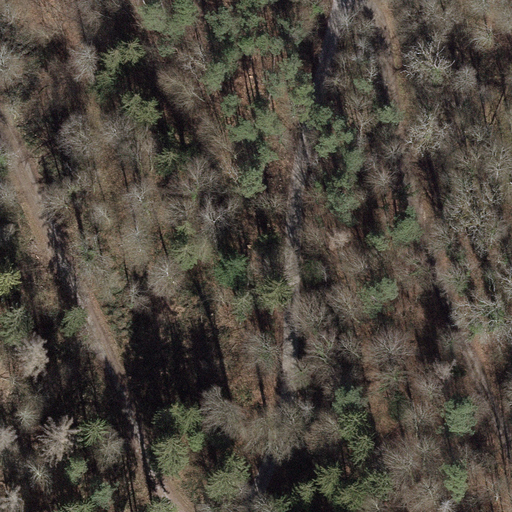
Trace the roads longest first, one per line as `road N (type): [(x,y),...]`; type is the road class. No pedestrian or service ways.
road 1 (track): [(345,0),(303,153),(286,416),(249,511)]
road 2 (track): [(361,0),(381,25),(415,202),(511,445)]
road 3 (track): [(0,122),(174,511)]
